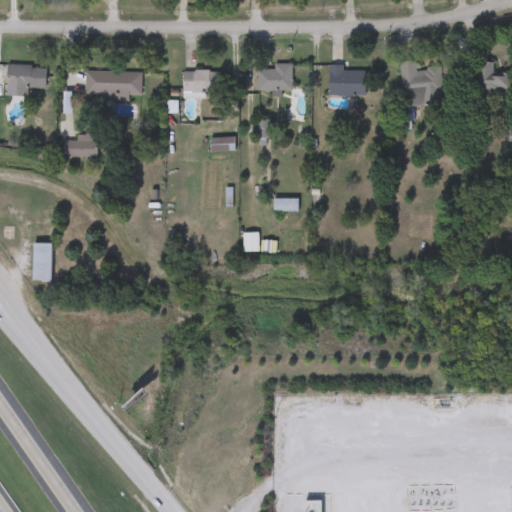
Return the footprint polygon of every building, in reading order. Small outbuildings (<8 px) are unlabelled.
[(440,69),(441,106),(402,108),(400,62),(415,62),(415,70),(440,69)] [(476,98),(476,63),(493,63),(493,74),(509,74),(509,91),(502,91),(502,98),(476,98)] [(5,96),(6,65),(46,67),(45,88),(27,88),(27,97),(5,96)] [(257,70),(273,70),(273,65),(290,65),(290,92),(257,92),(257,70)] [(342,71),(364,71),(364,96),(328,96),(328,66),(342,66),(342,71)] [(141,72),(140,96),(129,95),(129,101),(84,100),(85,71),(141,72)] [(219,93),(182,93),(182,71),(219,71),(219,93)] [(257,146),(257,120),(268,120),(268,146),(257,146)] [(95,157),(65,157),(65,140),(76,140),(76,136),(95,136),(95,157)] [(234,152),(210,152),(210,138),(234,138),(234,152)] [(298,198),(298,212),(272,212),(272,198),(298,198)] [(51,244),(51,281),(32,281),(32,244),(51,244)]
